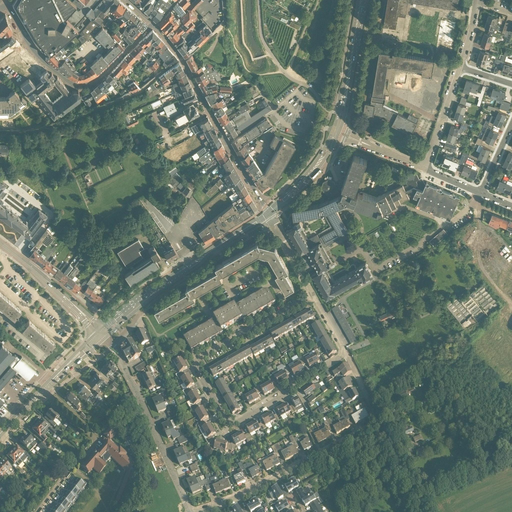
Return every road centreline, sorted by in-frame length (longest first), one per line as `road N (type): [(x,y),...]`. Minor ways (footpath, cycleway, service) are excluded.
road 1 (residential): [(312,295),(196,362),(223,420),(233,423),(285,395),(295,380),(344,353)]
road 2 (residential): [(153,26),(181,59),(267,213)]
road 3 (residential): [(0,6),(50,69),(79,85),(98,78),(153,26)]
road 4 (residential): [(199,511),(375,427)]
road 5 (residential): [(189,511),(111,346)]
road 6 (residential): [(419,511),(344,353)]
road 7 (secondary): [(138,303),(267,213)]
road 8 (secondary): [(0,245),(101,333)]
road 9 (secondary): [(336,131),(361,0)]
